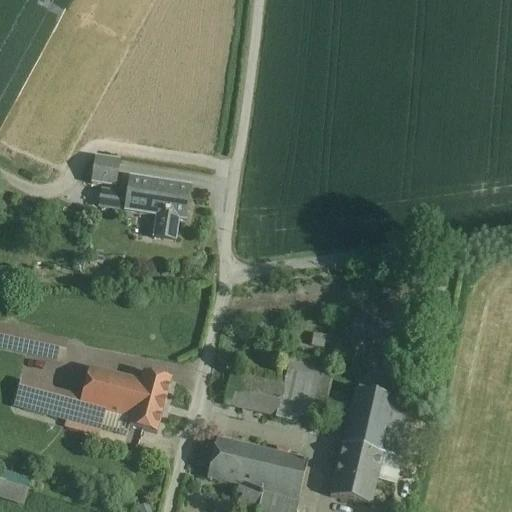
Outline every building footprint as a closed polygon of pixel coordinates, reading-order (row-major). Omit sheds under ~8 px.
[(119,164),(95,160),(91,187),(115,190),(119,164)] [(191,190),(129,181),(124,215),(156,220),(152,242),(175,245),(178,224),(185,225),(191,190)] [(66,344),(0,331),(0,351),(62,364),(66,344)] [(324,367),(287,359),(286,364),(288,364),(283,385),(275,421),(297,426),(299,418),(312,421),(324,367)] [(113,377),(89,371),(81,400),(80,406),(79,408),(104,414),(113,377)] [(283,385),(233,374),(223,408),(275,421),(283,385)] [(141,384),(113,377),(104,414),(105,414),(105,415),(131,421),(129,429),(157,437),(171,383),(143,376),(141,384)] [(81,400),(20,383),(14,408),(67,422),(72,404),(80,406),(81,400)] [(389,511),(414,407),(355,394),(331,499),(387,511),(389,511)] [(104,414),(79,408),(80,406),(72,404),(67,422),(101,432),(105,415),(105,414),(104,414)] [(306,464),(216,443),(207,482),(238,489),(237,496),(242,497),(240,508),(254,511),(258,511),(262,495),(297,503),(306,464)] [(30,491),(0,481),(0,502),(24,511),(30,491)] [(294,511),(297,503),(262,495),(258,511),(294,511)]
